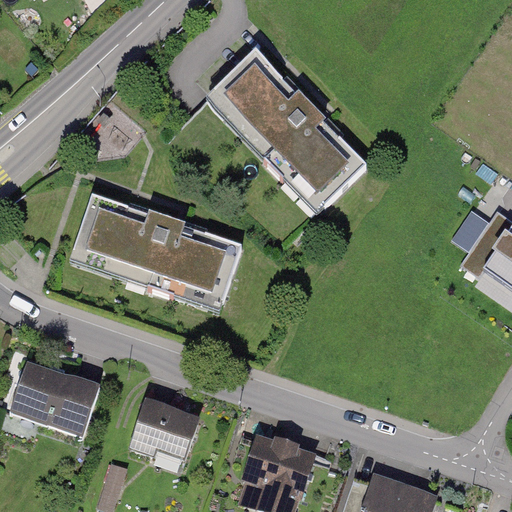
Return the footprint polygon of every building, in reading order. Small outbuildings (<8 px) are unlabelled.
[(364,170),(252,55),(214,82),(206,100),(318,215),(364,170)] [(87,201),(70,259),(226,305),(243,247),(87,201)] [(491,227),(473,213),(452,241),(470,255),(491,227)] [(511,300),(511,228),(496,218),(491,227),(463,269),(511,300)] [(99,388),(27,363),(10,413),(82,437),(99,388)] [(200,418),(145,400),(131,440),(187,459),(200,418)] [(297,511),(317,458),(257,437),(234,501),(266,511),(297,511)] [(101,511),(106,511),(117,511),(130,469),(115,465),(101,511)] [(434,511),(439,499),(373,476),(360,511),(434,511)]
